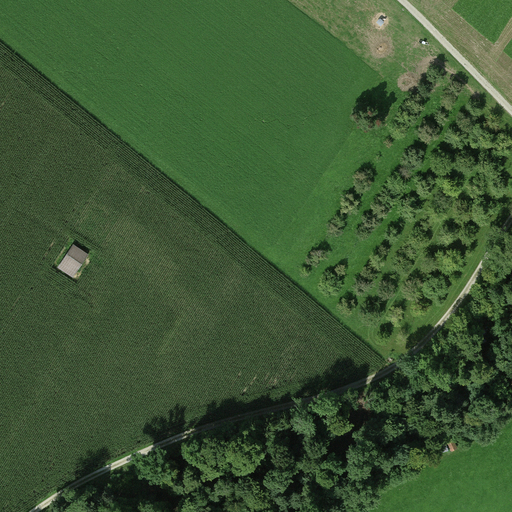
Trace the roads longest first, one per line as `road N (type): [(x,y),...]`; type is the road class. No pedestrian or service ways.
road 1 (track): [(35,511),(137,456),(402,360),(511,217)]
road 2 (track): [(511,111),(404,0)]
